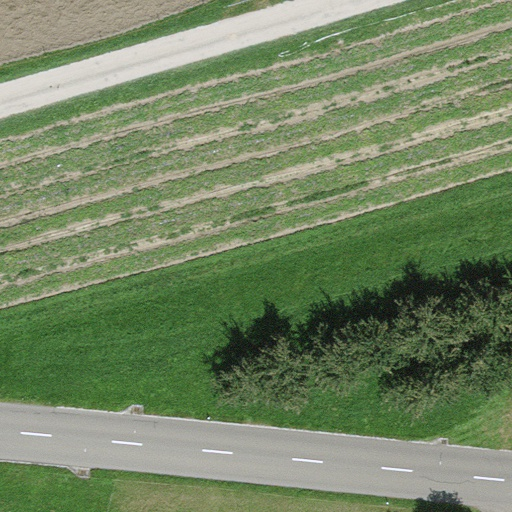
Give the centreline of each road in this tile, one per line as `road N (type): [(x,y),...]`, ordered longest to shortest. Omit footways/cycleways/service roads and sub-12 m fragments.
road 1 (tertiary): [(511,482),(0,431)]
road 2 (track): [(350,0),(0,102)]
